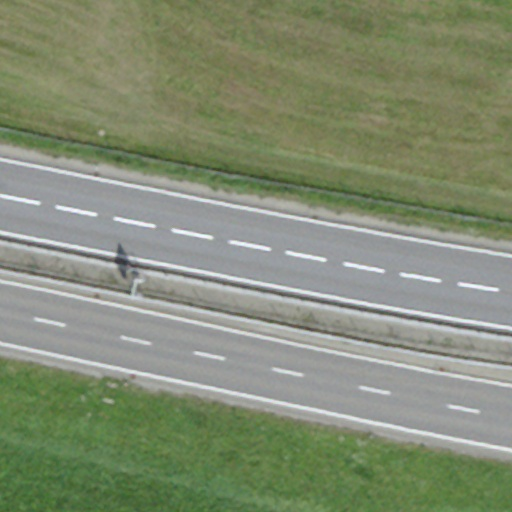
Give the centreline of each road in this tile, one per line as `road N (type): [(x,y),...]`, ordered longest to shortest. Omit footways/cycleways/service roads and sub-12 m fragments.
road 1 (tertiary): [(511,419),(0,316)]
road 2 (primary): [(0,197),(511,283)]
